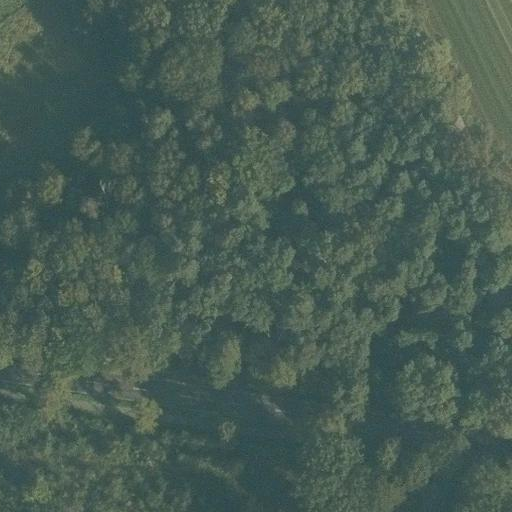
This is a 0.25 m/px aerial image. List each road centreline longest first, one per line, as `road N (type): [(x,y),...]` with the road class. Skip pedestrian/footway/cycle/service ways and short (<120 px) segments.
road 1 (tertiary): [(0,367),(511,445)]
road 2 (unclassified): [(397,0),(511,236)]
